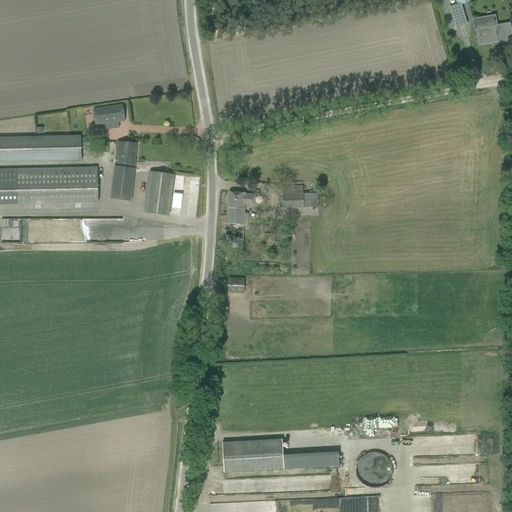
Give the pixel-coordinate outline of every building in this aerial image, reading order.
[(457,5),(450,8),(456,28),(467,25),(460,5),(472,1),(471,0),(455,0),(458,5),(457,5)] [(473,22),(475,31),(477,30),(480,44),(495,42),(496,44),(504,43),(504,45),(511,43),(511,36),(510,24),(487,28),(485,20),(473,22)] [(125,121),(122,105),(93,110),(95,126),(125,121)] [(0,137),(0,162),(81,161),(81,136),(0,137)] [(92,141),(92,152),(108,152),(108,142),(92,141)] [(134,162),(137,144),(118,141),(112,197),(130,200),(135,162),(134,162)] [(95,167),(62,168),(0,169),(0,204),(17,204),(96,202),(95,167)] [(145,213),(169,216),(174,175),(150,172),(145,213)] [(317,207),(317,194),(302,194),(302,186),(282,187),(283,209),(317,207)] [(229,192),(226,247),(242,249),(244,205),(252,205),(253,194),(229,192)] [(228,293),(228,289),(244,290),(244,279),(228,279),(228,293)] [(222,443),(224,473),(284,469),(282,439),(222,443)] [(366,482),(393,478),(388,451),(361,456),(366,482)]
